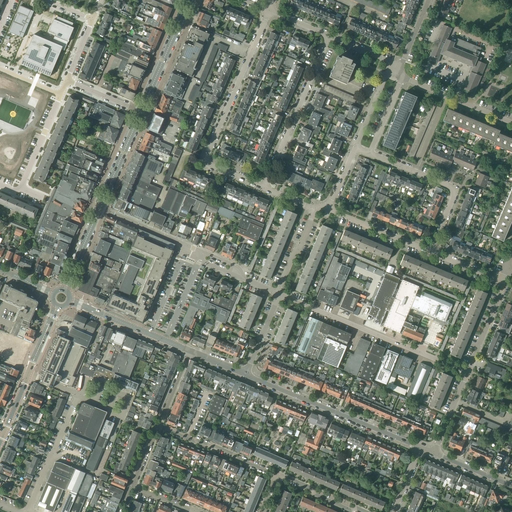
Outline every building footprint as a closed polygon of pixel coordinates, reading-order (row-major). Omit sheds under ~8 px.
[(115,0),(112,6),(121,10),(124,4),(121,3),(115,0)] [(152,0),(139,0),(139,1),(170,14),(172,9),(163,6),(163,5),(152,0)] [(204,0),(203,0),(201,6),(215,11),(216,9),(211,7),(212,3),(204,0)] [(288,0),(288,2),(290,3),(289,6),(295,8),(298,0),(288,0)] [(305,0),(304,0),(298,0),(295,8),(300,10),(305,0)] [(310,2),(305,0),(300,10),(305,13),(310,2)] [(411,2),(408,0),(406,5),(416,10),(418,4),(411,1),(411,2)] [(452,2),(446,0),(442,0),(441,4),(454,9),(455,8),(452,7),(450,6),(452,2)] [(139,1),(137,6),(152,13),(167,20),(170,14),(139,1)] [(315,5),(310,2),(305,13),(311,15),(315,5)] [(454,9),(441,4),(438,9),(448,13),(449,9),(450,10),(453,11),(454,9)] [(320,7),(315,5),(311,15),(316,17),(321,7),(320,7)] [(406,5),(405,7),(404,11),(413,15),(416,10),(406,5)] [(34,11),(20,6),(9,32),(22,38),(34,11)] [(220,18),(220,20),(222,21),(224,17),(225,15),(227,16),(226,17),(228,18),(229,17),(230,17),(233,10),(228,7),(227,10),(224,9),(221,16),(220,18)] [(326,9),(321,7),(316,17),(321,19),(326,9)] [(331,11),(326,9),(321,19),(327,22),(330,14),(331,11)] [(448,13),(438,9),(436,14),(450,20),(450,18),(447,17),(446,17),(448,13)] [(233,10),(230,17),(235,19),(236,19),(239,12),(233,10)] [(402,14),(405,15),(404,17),(411,21),(413,15),(404,11),(402,14)] [(200,12),(198,17),(200,18),(211,23),(212,20),(213,18),(207,15),(200,12)] [(235,19),(234,22),(240,24),(241,22),(244,14),(239,12),(236,19),(235,19)] [(152,13),(152,15),(154,16),(153,19),(165,25),(167,21),(167,20),(152,13)] [(112,17),(106,14),(103,21),(109,24),(109,23),(111,19),(114,21),(114,20),(118,22),(119,19),(112,16),(112,17)] [(244,14),(241,22),(246,24),(245,27),(248,28),(252,20),(248,19),(250,17),(244,14)] [(330,14),(327,22),(332,24),(335,17),(330,14)] [(335,17),(332,24),(338,26),(339,23),(342,24),(345,16),(342,14),(342,16),(337,14),(335,17)] [(34,35),(21,64),(23,60),(43,69),(41,73),(50,76),(50,77),(61,50),(62,49),(63,50),(64,48),(65,49),(74,28),(73,28),(71,27),(67,26),(69,22),(73,24),(73,23),(57,17),(56,21),(55,20),(54,20),(54,19),(48,32),(49,32),(55,35),(53,39),(55,40),(54,44),(34,35)] [(198,17),(196,22),(197,23),(196,24),(202,26),(206,28),(208,24),(210,25),(213,27),(216,28),(217,25),(214,24),(211,23),(200,18),(198,17)] [(348,17),(345,24),(348,25),(347,28),(352,31),(356,20),(355,20),(353,22),(350,21),(351,18),(348,17)] [(397,24),(399,25),(405,28),(406,25),(409,26),(411,21),(404,17),(402,23),(399,22),(398,24),(397,24)] [(148,18),(146,23),(154,26),(163,30),(165,25),(153,19),(148,18)] [(356,20),(352,31),(357,33),(362,23),(356,20)] [(100,27),(106,30),(107,30),(109,31),(112,24),(109,23),(109,24),(103,21),(100,27)] [(362,23),(357,33),(362,35),(367,25),(362,23)] [(367,25),(362,35),(368,38),(372,27),(367,25)] [(441,54),(473,67),(464,89),(474,93),(486,64),(480,62),(482,58),(478,56),(481,49),(452,36),(450,41),(447,40),(451,28),(443,25),(429,59),(437,63),(441,54)] [(175,66),(173,69),(193,78),(212,34),(192,26),(191,29),(190,29),(188,35),(188,36),(186,39),(187,40),(186,43),(185,43),(183,46),(180,52),(179,56),(178,59),(177,59),(175,66)] [(97,34),(104,37),(106,30),(100,27),(97,34)] [(372,27),(368,38),(373,40),(376,32),(375,32),(376,30),(373,28),(372,27)] [(153,28),(151,34),(160,38),(162,32),(153,28)] [(271,32),(269,38),(276,41),(278,42),(281,37),(283,37),(284,34),(275,31),(274,34),(271,32)] [(382,34),(378,42),(384,45),(387,37),(388,34),(383,31),(382,34)] [(376,32),(373,40),(378,42),(382,34),(376,32)] [(148,33),(146,38),(149,39),(148,40),(157,43),(160,38),(151,34),(148,33)] [(235,36),(234,38),(242,42),(243,39),(238,37),(239,35),(236,34),(235,36)] [(125,35),(122,42),(135,47),(136,46),(138,47),(149,52),(153,54),(155,49),(141,42),(140,42),(138,41),(125,35)] [(287,44),(289,45),(295,48),(296,45),(299,37),(294,35),(293,38),(290,37),(287,44)] [(393,39),(389,47),(395,49),(396,46),(399,47),(403,40),(399,38),(394,36),(393,39)] [(143,37),(141,42),(155,49),(157,43),(148,40),(149,39),(146,38),(143,37)] [(296,45),(299,46),(298,48),(300,49),(301,47),(305,40),(299,37),(296,45)] [(387,37),(384,45),(389,47),(393,39),(387,37)] [(269,38),(266,43),(273,46),(276,47),(278,42),(276,41),(269,38)] [(301,47),(307,50),(306,53),(308,54),(312,46),(309,45),(310,42),(305,40),(301,47)] [(95,43),(93,49),(101,52),(104,46),(108,48),(109,45),(103,42),(101,45),(95,43)] [(122,42),(118,49),(138,58),(149,62),(153,54),(149,52),(149,53),(135,47),(122,42)] [(218,46),(214,45),(199,80),(204,82),(218,49),(226,52),(228,47),(219,43),(218,46)] [(266,43),(264,48),(271,51),(274,52),(276,47),(273,46),(266,43)] [(264,48),(262,54),(271,58),(274,52),(271,51),(264,48)] [(90,54),(99,58),(101,52),(93,49),(90,54)] [(118,49),(115,57),(122,60),(144,70),(145,70),(149,62),(138,58),(118,49)] [(90,54),(88,60),(97,64),(99,58),(90,54)] [(227,54),(223,62),(224,62),(226,63),(233,66),(236,61),(233,60),(232,60),(233,57),(227,54)] [(262,54),(260,59),(269,63),(271,58),(262,54)] [(338,57),(330,77),(338,81),(346,84),(347,82),(350,76),(354,64),(351,63),(352,61),(342,56),(341,59),(338,57)] [(260,59),(257,64),(267,69),(269,63),(260,59)] [(88,60),(85,65),(94,69),(97,64),(88,60),(87,60),(88,60)] [(122,60),(117,71),(123,73),(133,78),(139,81),(140,81),(139,83),(140,84),(145,70),(144,70),(122,60)] [(291,70),(293,71),(301,74),(303,69),(301,68),(302,65),(296,62),(295,65),(293,64),(291,70)] [(224,63),(222,68),(231,72),(233,66),(226,63),(226,64),(224,63)] [(257,64),(255,70),(265,74),(267,69),(257,64)] [(83,71),(92,75),(94,69),(85,65),(83,71)] [(488,66),(481,82),(484,83),(491,67),(488,66)] [(221,68),(219,73),(221,74),(222,74),(229,77),(231,72),(222,68),(221,68)] [(255,70),(253,75),(256,77),(255,79),(261,82),(262,79),(265,74),(255,70)] [(83,71),(80,77),(83,78),(82,79),(86,81),(87,80),(89,81),(92,75),(83,71)] [(291,77),(299,80),(301,74),(293,71),(291,77)] [(123,73),(122,76),(124,77),(123,81),(128,83),(130,84),(138,87),(140,84),(139,83),(140,81),(139,81),(133,78),(123,73)] [(172,73),(169,79),(170,79),(187,86),(189,81),(181,77),(172,73)] [(221,74),(219,79),(227,82),(229,77),(222,74),(221,74)] [(291,77),(289,81),(289,82),(296,85),(299,80),(291,77)] [(168,84),(167,85),(176,88),(184,92),(187,86),(170,79),(168,84)] [(218,79),(215,84),(217,85),(224,88),(227,82),(219,79),(218,79)] [(251,81),(248,86),(255,89),(258,84),(260,85),(261,82),(255,79),(254,82),(251,81)] [(284,86),(286,87),(294,91),(296,85),(289,82),(289,81),(286,80),(284,86)] [(128,83),(126,87),(129,88),(128,89),(135,92),(136,90),(137,90),(138,87),(130,84),(128,83)] [(165,93),(164,93),(176,98),(177,98),(181,100),(184,92),(176,88),(167,85),(165,90),(165,91),(165,93)] [(217,85),(215,90),(222,93),(224,88),(217,85)] [(248,86),(246,92),(253,95),(254,92),(256,93),(257,90),(255,89),(248,86)] [(282,91),(284,92),(292,96),(294,91),(286,87),(286,89),(283,88),(282,91)] [(122,88),(118,95),(131,101),(132,101),(135,94),(122,88)] [(215,90),(212,95),(220,98),(221,96),(222,97),(223,94),(222,93),(215,90)] [(318,94),(315,100),(326,104),(328,99),(330,100),(331,96),(332,97),(333,95),(332,94),(330,93),(327,92),(326,91),(325,94),(324,96),(318,94)] [(246,92),(244,97),(253,101),(255,96),(253,95),(246,92)] [(292,96),(284,92),(282,98),(289,101),(292,96)] [(163,95),(161,100),(173,106),(181,109),(183,106),(184,103),(176,99),(176,98),(164,93),(164,95),(163,95)] [(406,93),(403,100),(400,106),(411,111),(412,110),(411,110),(417,98),(406,93)] [(208,96),(205,102),(212,105),(213,102),(217,104),(220,98),(212,95),(209,94),(208,96)] [(65,107),(65,108),(63,113),(72,117),(73,114),(74,114),(78,104),(79,101),(70,97),(67,104),(65,103),(64,106),(65,107)] [(244,97),(241,103),(250,107),(253,101),(244,97)] [(277,102),(279,103),(287,106),(289,101),(282,98),(279,97),(277,102)] [(161,100),(158,106),(179,115),(181,109),(173,106),(161,100)] [(315,100),(313,106),(321,109),(320,112),(329,116),(329,115),(330,112),(328,111),(322,108),(324,104),(326,105),(326,104),(315,100)] [(348,101),(346,105),(350,107),(348,111),(357,115),(359,109),(353,106),(354,104),(352,103),(349,101),(348,101)] [(204,106),(202,110),(204,112),(211,115),(214,109),(211,108),(212,105),(205,102),(204,105),(204,106)] [(279,103),(277,102),(274,110),(281,113),(282,110),(285,111),(287,106),(279,103)] [(95,110),(101,113),(103,110),(113,114),(114,111),(114,110),(105,106),(98,103),(97,105),(94,103),(93,105),(92,109),(95,110)] [(241,103),(239,108),(248,112),(250,107),(241,103)] [(158,106),(155,112),(163,115),(162,117),(165,118),(169,120),(176,122),(178,118),(181,119),(183,117),(179,115),(158,106)] [(405,124),(411,111),(400,106),(394,119),(405,124)] [(239,108),(237,113),(246,117),(248,112),(239,108)] [(448,109),(443,121),(449,124),(455,112),(448,109)] [(99,121),(104,123),(111,126),(119,129),(122,122),(112,118),(111,117),(101,113),(95,110),(93,115),(90,113),(89,116),(99,121)] [(281,113),(274,110),(271,116),(274,117),(273,120),(280,123),(283,117),(280,116),(281,113)] [(113,114),(114,115),(112,118),(122,122),(122,121),(123,121),(124,120),(124,119),(125,116),(119,113),(117,112),(114,111),(113,114)] [(339,114),(338,117),(344,120),(345,117),(346,118),(346,117),(354,121),(356,118),(357,115),(348,111),(346,117),(339,114)] [(202,117),(209,120),(211,115),(204,112),(202,117)] [(313,112),(311,118),(319,122),(321,116),(326,118),(328,119),(329,116),(320,112),(319,114),(313,112)] [(455,112),(449,124),(456,126),(461,115),(455,112)] [(58,123),(58,124),(55,130),(65,134),(66,130),(67,131),(71,121),(70,120),(72,117),(63,113),(60,120),(58,119),(57,122),(58,123)] [(237,113),(234,118),(244,122),(246,117),(237,113)] [(153,115),(147,130),(161,136),(168,120),(169,120),(165,118),(162,117),(154,114),(153,115)] [(456,126),(462,129),(467,117),(461,115),(456,126)] [(200,116),(199,119),(201,120),(200,122),(207,126),(209,120),(202,117),(200,116)] [(338,117),(336,121),(340,122),(338,127),(341,129),(350,132),(352,126),(343,122),(344,120),(338,117)] [(474,120),(467,117),(462,129),(469,132),(474,120)] [(98,122),(88,118),(86,123),(95,127),(98,122)] [(234,118),(232,124),(241,128),(244,122),(234,118)] [(311,118),(308,124),(314,126),(313,129),(320,132),(321,128),(317,126),(319,122),(311,118)] [(394,119),(389,132),(400,137),(405,124),(394,119)] [(270,125),(278,128),(280,123),(273,120),(270,125)] [(474,120),(469,132),(475,135),(480,123),(474,120)] [(198,121),(195,127),(197,128),(200,129),(204,131),(205,131),(206,127),(207,126),(200,122),(198,121)] [(116,137),(119,129),(111,126),(104,123),(100,130),(106,133),(116,137)] [(480,123),(475,135),(481,137),(486,125),(480,123)] [(232,124),(230,129),(233,130),(231,133),(239,136),(240,134),(239,133),(241,128),(232,124)] [(278,128),(270,125),(268,130),(276,133),(278,128)] [(481,137),(488,140),(493,128),(486,125),(481,137)] [(335,132),(334,135),(337,137),(338,134),(347,138),(350,132),(341,129),(338,127),(337,127),(335,132)] [(197,128),(195,133),(200,135),(202,136),(204,131),(200,129),(197,128)] [(303,128),(301,134),(309,137),(311,138),(314,133),(318,135),(320,132),(313,129),(312,131),(311,131),(303,128)] [(488,140),(494,143),(499,134),(500,131),(493,128),(488,140)] [(276,133),(268,130),(265,129),(263,134),(266,135),(273,139),(276,133)] [(51,139),(50,141),(48,146),(57,150),(59,146),(60,147),(64,137),(63,137),(65,134),(55,130),(52,136),(51,136),(50,139),(51,139)] [(113,143),(116,137),(106,133),(100,130),(97,138),(96,138),(112,144),(112,142),(113,143)] [(394,150),(400,137),(389,132),(383,145),(394,150)] [(146,133),(144,138),(170,150),(172,147),(171,147),(158,141),(160,138),(155,137),(146,133)] [(195,133),(193,138),(200,141),(200,140),(202,136),(200,135),(195,133)] [(261,139),(264,141),(263,141),(271,144),(273,139),(266,135),(263,134),(261,139)] [(301,134),(298,140),(307,143),(305,146),(312,149),(313,145),(309,143),(311,138),(309,137),(301,134)] [(330,134),(329,138),(333,139),(331,144),(339,148),(342,142),(336,139),(337,137),(334,135),(330,134)] [(493,145),(500,148),(505,137),(499,134),(494,143),(493,145)] [(505,137),(500,148),(506,151),(511,139),(505,137)] [(144,138),(141,144),(149,148),(149,147),(157,151),(169,156),(171,150),(172,148),(172,147),(170,150),(144,138)] [(191,143),(190,143),(198,147),(200,141),(193,138),(191,143)] [(271,144),(263,141),(261,146),(269,150),(271,144)] [(186,148),(185,150),(191,153),(192,150),(195,152),(198,147),(190,143),(191,143),(188,142),(187,146),(186,148)] [(220,151),(223,152),(221,155),(227,158),(230,151),(231,148),(225,145),(226,145),(223,143),(220,151)] [(141,144),(139,150),(144,152),(151,155),(151,156),(154,158),(155,158),(156,154),(160,156),(160,155),(164,157),(162,161),(167,163),(169,164),(170,160),(171,159),(171,157),(172,157),(169,156),(157,151),(149,147),(149,148),(141,144)] [(325,147),(323,151),(330,154),(331,151),(337,154),(339,148),(331,144),(329,149),(325,147)] [(44,156),(43,157),(41,163),(50,167),(52,163),(53,164),(57,154),(56,153),(57,150),(48,146),(45,153),(44,152),(43,155),(44,156)] [(269,150),(261,146),(259,151),(266,155),(269,150)] [(299,146),(296,152),(304,155),(306,150),(310,152),(312,149),(305,146),(305,148),(299,146)] [(437,151),(433,149),(429,158),(434,161),(439,147),(438,146),(437,149),(437,150),(437,151)] [(442,148),(439,147),(434,161),(439,163),(443,153),(439,152),(440,151),(442,148)] [(82,158),(86,160),(95,164),(95,163),(103,166),(105,161),(97,158),(97,157),(96,157),(96,156),(82,150),(78,148),(75,156),(82,159),(82,158)] [(235,153),(230,151),(227,158),(232,160),(236,150),(235,153)] [(242,152),(236,150),(232,160),(238,162),(239,159),(241,160),(244,155),(241,154),(242,152)] [(456,153),(454,158),(452,162),(457,165),(463,151),(461,150),(460,154),(460,155),(456,153)] [(266,155),(259,151),(257,157),(264,160),(266,155)] [(323,151),(322,155),(329,158),(327,162),(335,166),(338,160),(329,156),(330,154),(323,151)] [(447,155),(443,153),(439,163),(444,165),(450,151),(449,151),(447,154),(448,154),(447,155)] [(452,152),(450,151),(444,165),(450,167),(452,162),(454,158),(450,156),(451,155),(452,152)] [(465,152),(463,151),(457,165),(462,167),(466,158),(463,156),(463,155),(464,155),(465,152)] [(137,152),(118,198),(137,206),(151,212),(158,195),(161,189),(150,184),(153,177),(153,176),(154,173),(155,173),(158,175),(163,164),(155,160),(155,158),(154,158),(151,156),(149,156),(148,157),(137,152)] [(296,152),(294,158),(300,160),(298,163),(305,165),(307,160),(306,159),(303,158),(304,155),(296,152)] [(82,158),(82,159),(75,156),(72,154),(69,162),(92,172),(93,170),(100,173),(101,173),(103,168),(102,168),(95,164),(86,160),(82,158)] [(470,159),(466,158),(462,167),(468,169),(473,156),(472,155),(470,158),(471,158),(470,159)] [(475,156),(473,156),(468,169),(473,171),(476,162),(473,161),(473,159),(474,159),(475,156)] [(255,162),(252,160),(250,164),(258,167),(259,164),(262,165),(264,160),(257,157),(255,162)] [(318,165),(317,168),(326,172),(327,170),(333,172),(335,166),(327,162),(324,161),(322,166),(318,165)] [(37,172),(36,174),(34,179),(43,183),(45,179),(46,180),(50,170),(49,170),(50,167),(41,163),(38,169),(37,169),(35,172),(37,172)] [(361,167),(359,172),(365,175),(368,176),(372,167),(364,164),(362,167),(361,167)] [(82,169),(81,170),(70,165),(68,170),(79,175),(79,174),(97,182),(97,181),(97,182),(99,179),(98,179),(99,177),(82,169)] [(293,183),(296,175),(297,173),(297,172),(292,170),(292,169),(286,167),(285,171),(288,173),(287,174),(290,175),(287,181),(293,183)] [(184,171),(180,178),(183,179),(184,178),(187,179),(187,181),(188,181),(193,171),(188,169),(186,172),(184,171)] [(193,171),(188,181),(194,183),(198,173),(193,171)] [(359,172),(356,177),(365,181),(366,181),(368,176),(365,175),(359,172)] [(390,180),(393,181),(396,174),(390,172),(389,175),(386,174),(382,183),(385,184),(386,182),(389,183),(390,180)] [(70,173),(68,178),(76,181),(86,185),(86,184),(89,186),(89,187),(94,189),(96,183),(78,176),(70,173)] [(198,173),(194,183),(199,186),(200,183),(201,183),(204,176),(200,174),(198,173)] [(489,177),(479,173),(477,179),(491,185),(492,183),(489,182),(487,181),(489,177)] [(396,174),(393,181),(398,183),(401,176),(396,174)] [(63,175),(62,178),(63,179),(62,180),(72,185),(72,186),(91,194),(92,193),(94,190),(93,190),(93,189),(94,189),(89,187),(89,186),(86,184),(86,185),(76,181),(68,178),(66,176),(63,175)] [(301,177),(296,175),(293,183),(298,185),(302,177),(301,177)] [(301,177),(302,177),(298,185),(303,187),(307,179),(306,179),(307,177),(302,175),(301,177)] [(204,176),(201,183),(206,185),(205,187),(209,178),(204,176)] [(406,178),(401,176),(398,183),(397,186),(399,187),(401,187),(401,186),(402,186),(403,186),(406,178)] [(356,177),(354,182),(361,185),(363,186),(365,181),(356,177)] [(209,178),(205,187),(210,190),(214,180),(209,178)] [(403,186),(402,186),(402,188),(404,189),(406,186),(408,187),(411,180),(406,178),(403,186)] [(312,181),(307,179),(303,187),(309,190),(313,180),(312,181)] [(491,185),(477,179),(475,184),(484,188),(486,184),(487,185),(490,186),(491,185)] [(55,196),(54,198),(55,199),(59,201),(62,203),(69,205),(70,206),(73,208),(74,209),(83,212),(84,212),(86,208),(87,204),(89,199),(80,194),(81,194),(70,190),(71,187),(72,186),(72,185),(62,180),(61,180),(57,189),(56,191),(56,194),(55,196)] [(214,180),(210,190),(216,192),(216,191),(219,192),(222,185),(219,184),(220,183),(214,180)] [(309,190),(310,188),(315,190),(318,182),(313,180),(309,190)] [(411,180),(408,187),(414,189),(416,183),(411,180)] [(324,184),(318,182),(315,190),(321,193),(323,187),(326,189),(329,182),(326,181),(324,184)] [(354,182),(352,188),(359,191),(361,185),(354,182)] [(222,185),(219,192),(222,193),(224,194),(227,196),(227,195),(232,185),(226,183),(225,186),(222,185)] [(414,189),(420,192),(419,194),(421,196),(424,189),(422,188),(423,185),(416,183),(414,189)] [(170,187),(161,208),(164,209),(174,213),(178,215),(187,193),(175,187),(171,186),(168,185),(167,187),(170,187)] [(232,185),(227,195),(232,198),(234,194),(234,195),(237,188),(232,185)] [(71,187),(70,190),(81,194),(80,194),(89,199),(90,199),(91,195),(91,194),(72,186),(71,187)] [(469,188),(467,194),(474,197),(476,198),(477,195),(479,192),(480,193),(481,190),(473,187),(472,190),(469,188)] [(232,198),(238,200),(239,197),(242,190),(237,188),(234,195),(234,194),(232,198)] [(352,188),(350,193),(359,197),(361,192),(359,191),(358,191),(359,191),(352,188)] [(442,193),(441,193),(442,190),(436,188),(434,193),(433,193),(431,192),(430,197),(432,197),(431,199),(432,199),(441,203),(444,197),(441,196),(442,193)] [(239,197),(238,200),(237,201),(240,202),(240,201),(243,202),(244,199),(245,199),(248,192),(242,190),(239,197)] [(244,199),(243,202),(249,204),(250,201),(253,194),(248,192),(245,199),(244,199)] [(187,193),(178,215),(185,218),(186,218),(190,208),(192,205),(194,206),(197,200),(197,198),(198,197),(195,196),(190,193),(187,193)] [(350,193),(347,199),(350,200),(349,203),(356,206),(357,203),(358,201),(359,197),(350,193)] [(249,204),(248,205),(254,207),(255,203),(255,204),(258,197),(253,194),(250,201),(249,204)] [(467,194),(465,199),(472,202),(474,203),(476,198),(474,197),(467,194)] [(5,207),(14,211),(14,210),(17,211),(21,202),(15,199),(15,198),(12,197),(12,198),(4,195),(0,204),(5,206),(5,207)] [(194,206),(192,211),(202,215),(208,201),(206,200),(205,200),(200,198),(198,197),(197,198),(197,200),(194,206)] [(258,197),(255,204),(258,205),(257,207),(260,208),(259,209),(260,209),(264,199),(258,197)] [(49,209),(48,211),(53,213),(57,215),(64,218),(65,218),(66,218),(66,217),(67,216),(72,219),(80,222),(81,223),(84,215),(83,215),(82,215),(83,212),(74,209),(73,208),(70,206),(69,205),(62,203),(59,201),(55,199),(54,198),(53,200),(52,202),(51,204),(50,207),(49,209)] [(118,198),(113,207),(115,208),(119,210),(119,212),(124,214),(125,212),(125,213),(133,216),(149,223),(153,213),(151,212),(137,206),(118,198)] [(264,199),(260,209),(265,211),(265,212),(267,213),(268,213),(270,208),(271,205),(270,205),(268,204),(269,201),(264,199)] [(429,204),(431,205),(439,208),(441,203),(432,199),(429,204)] [(465,199),(462,205),(472,209),(474,203),(472,202),(465,199)] [(370,212),(373,213),(372,216),(377,218),(380,211),(375,209),(378,202),(375,201),(370,212)] [(21,214),(31,218),(31,217),(34,219),(38,209),(31,206),(32,205),(29,204),(29,205),(21,202),(17,211),(21,213),(21,214)] [(219,206),(208,202),(205,210),(216,214),(216,213),(216,214),(219,206)] [(430,207),(428,206),(426,209),(437,213),(439,208),(431,205),(430,207)] [(461,208),(460,210),(470,214),(472,209),(462,205),(461,208)] [(511,207),(505,205),(502,211),(511,215),(511,207)] [(235,212),(219,206),(216,214),(232,220),(234,216),(235,213),(235,212)] [(170,221),(174,213),(164,209),(162,215),(155,212),(154,212),(153,213),(149,223),(150,221),(151,222),(154,223),(161,226),(161,229),(162,229),(162,230),(169,234),(172,226),(173,224),(174,222),(170,221)] [(423,214),(421,217),(430,220),(431,217),(435,219),(437,213),(426,209),(424,214),(423,214)] [(460,210),(458,215),(467,219),(470,214),(460,210)] [(45,217),(45,218),(76,231),(79,225),(76,224),(75,225),(70,223),(70,222),(65,220),(65,218),(64,218),(57,215),(53,213),(48,211),(47,213),(46,215),(45,217)] [(297,215),(287,211),(284,219),(293,223),(297,215)] [(382,220),(385,213),(380,211),(377,218),(382,220)] [(511,215),(502,211),(500,218),(511,223),(511,220),(511,215)] [(385,213),(382,220),(388,223),(391,215),(385,213)] [(391,215),(388,223),(393,225),(396,218),(391,215)] [(458,215),(456,221),(465,225),(465,224),(466,225),(469,226),(471,221),(468,219),(467,219),(458,215)] [(105,221),(115,225),(114,227),(121,230),(124,223),(117,220),(115,219),(107,216),(105,221)] [(235,234),(257,242),(264,225),(242,216),(241,219),(235,234)] [(43,224),(42,226),(65,235),(66,233),(72,236),(74,237),(76,231),(45,218),(44,219),(44,222),(43,224)] [(396,218),(393,225),(398,227),(401,220),(396,218)] [(404,229),(406,222),(407,220),(402,218),(401,220),(398,227),(404,229)] [(500,218),(497,224),(509,229),(511,223),(500,218)] [(283,221),(281,227),(290,231),(293,223),(284,219),(283,221)] [(456,221),(453,226),(457,227),(455,230),(461,232),(462,231),(465,225),(456,221)] [(406,222),(404,229),(409,231),(412,224),(406,222)] [(413,222),(412,224),(409,231),(414,234),(417,226),(418,224),(413,222)] [(104,233),(108,235),(109,232),(109,233),(110,232),(124,238),(123,240),(132,245),(136,236),(121,230),(114,227),(105,223),(105,224),(104,225),(104,224),(102,229),(104,230),(104,233)] [(136,236),(138,229),(124,223),(121,230),(136,236)] [(179,230),(176,236),(181,238),(186,226),(186,225),(182,223),(179,230)] [(424,234),(427,228),(418,224),(417,226),(414,234),(420,236),(421,233),(424,234)] [(497,224),(494,231),(506,235),(509,229),(497,224)] [(186,225),(186,226),(181,238),(185,240),(187,234),(189,234),(192,228),(186,225)] [(320,231),(319,233),(329,237),(332,229),(323,225),(320,231)] [(39,232),(72,246),(74,240),(66,237),(67,236),(65,235),(42,226),(41,228),(40,230),(39,232)] [(277,235),(287,239),(290,231),(281,227),(277,235)] [(23,237),(26,231),(18,228),(16,234),(23,237)] [(174,250),(144,237),(146,233),(138,229),(136,236),(106,306),(134,318),(134,320),(143,324),(144,322),(171,258),(174,250)] [(200,237),(202,231),(198,230),(192,243),(197,245),(200,237)] [(353,233),(345,230),(341,240),(349,243),(353,233)] [(98,237),(120,246),(123,241),(108,235),(104,233),(101,231),(98,237)] [(207,241),(204,248),(209,250),(216,233),(212,232),(210,231),(207,236),(210,237),(208,242),(207,241)] [(494,231),(491,237),(503,242),(506,235),(494,231)] [(39,236),(36,243),(45,246),(44,249),(42,248),(41,251),(42,251),(45,252),(51,255),(53,249),(57,251),(68,255),(72,246),(39,232),(38,235),(39,236)] [(220,235),(216,233),(209,250),(213,252),(216,245),(215,245),(220,235)] [(329,237),(319,233),(316,242),(326,246),(328,240),(329,237)] [(361,237),(353,233),(349,243),(357,247),(361,237)] [(287,239),(277,235),(274,243),(283,247),(286,239),(287,239)] [(361,237),(357,247),(365,250),(369,240),(361,237)] [(129,251),(100,239),(97,245),(126,257),(129,251)] [(369,240),(365,250),(373,253),(377,243),(369,240)] [(450,245),(452,246),(451,249),(456,251),(460,242),(455,240),(454,241),(452,240),(450,245)] [(0,244),(0,256),(1,256),(5,247),(7,248),(8,246),(9,242),(6,241),(4,246),(0,244)] [(224,249),(221,255),(225,257),(232,242),(228,241),(227,243),(226,243),(224,249)] [(236,250),(238,245),(232,242),(225,257),(232,260),(236,250)] [(326,246),(316,242),(313,250),(322,254),(326,246)] [(465,244),(460,242),(456,251),(462,253),(465,244)] [(272,248),(270,251),(280,255),(283,247),(274,243),(272,248)] [(377,243),(373,253),(380,257),(385,247),(377,243)] [(238,256),(241,257),(239,261),(245,263),(249,252),(244,249),(245,245),(243,244),(242,244),(238,256)] [(471,247),(465,244),(462,253),(467,256),(470,249),(471,247)] [(95,251),(124,263),(126,257),(97,245),(95,251)] [(23,257),(20,265),(25,267),(29,256),(30,254),(32,249),(32,248),(28,247),(27,251),(28,251),(27,255),(26,258),(23,257)] [(385,247),(380,257),(388,260),(393,250),(385,247)] [(473,250),(470,249),(467,256),(473,258),(477,248),(474,247),(473,250)] [(7,254),(5,258),(7,259),(7,260),(9,261),(9,260),(10,261),(14,251),(8,248),(6,253),(7,254)] [(482,251),(477,248),(473,258),(478,260),(482,251)] [(32,249),(30,254),(32,255),(37,257),(40,258),(41,258),(41,259),(45,260),(48,261),(48,262),(48,261),(50,262),(51,261),(54,262),(56,263),(63,266),(66,261),(51,255),(45,252),(42,251),(41,252),(32,249)] [(53,249),(51,255),(66,261),(68,255),(57,251),(53,249)] [(322,254),(313,250),(309,258),(319,262),(321,256),(322,254)] [(15,257),(13,261),(18,264),(21,256),(22,253),(16,251),(15,254),(14,256),(15,257)] [(279,257),(280,255),(270,251),(267,259),(276,263),(279,257)] [(487,253),(482,251),(478,260),(483,262),(487,253)] [(94,253),(91,260),(119,271),(122,264),(94,253)] [(334,257),(316,299),(325,303),(346,255),(345,255),(341,253),(340,255),(344,257),(341,264),(338,262),(339,259),(334,257)] [(493,255),(487,253),(483,262),(489,265),(490,262),(493,263),(496,255),(493,254),(493,255)] [(29,256),(25,267),(30,269),(33,262),(30,260),(32,257),(32,255),(30,254),(29,256)] [(354,259),(346,255),(325,303),(334,307),(354,259)] [(404,255),(400,265),(408,268),(412,258),(404,255)] [(37,257),(32,269),(35,271),(38,264),(41,258),(40,258),(37,257)] [(319,262),(309,258),(306,266),(315,270),(319,262)] [(412,258),(408,268),(416,271),(420,261),(412,258)] [(265,265),(264,267),(273,271),(276,263),(267,259),(265,265)] [(35,271),(36,271),(38,272),(41,274),(43,268),(45,268),(48,261),(45,260),(44,263),(43,262),(42,266),(40,265),(38,264),(35,271)] [(91,260),(88,268),(115,280),(119,271),(91,260)] [(45,269),(43,275),(49,277),(52,269),(48,267),(50,262),(48,261),(48,262),(48,261),(45,268),(45,269)] [(420,261),(416,271),(424,275),(428,265),(420,261)] [(51,275),(51,277),(53,278),(53,279),(56,280),(57,280),(58,279),(59,278),(63,268),(64,266),(63,266),(56,263),(55,265),(51,275)] [(428,265),(424,275),(432,278),(436,268),(428,265)] [(314,273),(315,270),(306,266),(302,274),(312,278),(314,273)] [(394,268),(388,266),(386,272),(392,274),(394,268)] [(260,275),(270,279),(273,271),(264,267),(260,275)] [(88,268),(79,290),(96,297),(99,290),(109,294),(115,280),(88,268)] [(436,268),(432,278),(440,281),(444,271),(436,268)] [(444,271),(440,281),(448,285),(452,275),(444,271)] [(399,279),(386,273),(368,315),(375,318),(373,322),(380,325),(380,324),(386,310),(389,311),(395,298),(392,297),(399,279)] [(206,274),(203,280),(202,283),(203,284),(207,285),(208,285),(211,276),(206,274)] [(300,280),(299,282),(309,286),(312,278),(302,274),(300,280)] [(452,275),(448,285),(456,288),(460,278),(452,275)] [(208,285),(209,286),(213,288),(217,278),(211,276),(208,285)] [(460,278),(456,288),(464,291),(468,281),(460,278)] [(199,284),(195,292),(198,293),(198,294),(200,295),(202,296),(203,296),(204,294),(204,293),(200,291),(203,284),(202,283),(203,280),(201,279),(199,284)] [(219,287),(222,288),(221,291),(224,292),(227,283),(222,280),(219,287)] [(389,311),(383,326),(399,333),(407,314),(415,296),(417,297),(418,295),(416,294),(419,286),(402,280),(395,298),(389,311)] [(309,286),(299,282),(296,290),(305,294),(307,289),(309,286)] [(5,283),(0,295),(0,297),(3,299),(21,306),(22,307),(27,295),(27,293),(8,285),(5,283)] [(233,285),(227,283),(224,292),(227,293),(228,291),(231,292),(233,285)] [(94,302),(104,306),(109,294),(99,290),(96,297),(94,302)] [(347,290),(340,307),(353,313),(355,306),(358,300),(360,296),(347,290)] [(477,290),(474,298),(484,302),(487,294),(477,290)] [(197,309),(202,311),(201,313),(204,314),(205,310),(208,303),(209,302),(209,301),(210,299),(207,298),(203,296),(202,296),(200,295),(198,294),(198,293),(195,292),(189,308),(196,311),(197,309)] [(415,296),(409,309),(444,323),(452,305),(421,292),(419,298),(417,297),(415,296)] [(220,300),(218,305),(217,307),(230,312),(237,295),(235,294),(232,293),(229,300),(221,297),(220,300)] [(250,299),(249,302),(258,306),(262,298),(252,294),(250,299)] [(21,306),(15,321),(23,325),(36,330),(39,322),(35,320),(33,319),(41,301),(27,295),(22,307),(21,306)] [(471,306),(480,310),(484,302),(474,298),(471,306)] [(205,345),(208,346),(208,347),(210,347),(211,347),(212,347),(222,323),(223,323),(225,324),(230,312),(217,307),(218,305),(209,302),(208,303),(205,310),(217,315),(215,320),(216,320),(205,345)] [(257,309),(258,306),(249,302),(246,310),(255,314),(257,309)] [(353,313),(352,314),(357,316),(360,308),(355,306),(353,313)] [(467,314),(477,318),(480,310),(471,306),(467,314)] [(189,308),(183,322),(190,325),(193,318),(196,311),(189,308)] [(297,313),(288,309),(284,317),(294,321),(297,313)] [(255,314),(246,310),(242,318),(252,322),(255,314)] [(511,312),(505,310),(503,315),(511,319),(511,312)] [(420,319),(410,315),(407,314),(399,333),(402,334),(420,342),(425,330),(417,326),(420,319)] [(464,322),(473,326),(477,318),(467,314),(464,322)] [(76,315),(73,324),(81,328),(83,329),(87,320),(76,315)] [(511,319),(503,315),(501,321),(509,324),(510,322),(511,322),(511,319)] [(294,321),(284,317),(281,325),(290,329),(293,324),(294,321)] [(188,341),(192,331),(193,332),(195,327),(197,320),(193,318),(190,325),(188,330),(184,340),(188,341)] [(252,322),(242,318),(239,326),(248,330),(251,325),(252,322)] [(298,351),(297,353),(305,356),(306,355),(306,354),(319,321),(312,318),(298,351)] [(87,320),(83,329),(93,333),(97,324),(87,320)] [(14,322),(10,334),(11,334),(16,337),(24,340),(30,342),(32,343),(33,341),(35,337),(36,333),(35,333),(35,332),(22,326),(23,325),(15,321),(14,322)] [(319,321),(306,354),(317,358),(331,326),(322,323),(319,321)] [(498,326),(504,329),(503,332),(509,334),(510,331),(508,330),(509,327),(508,327),(509,324),(501,321),(498,326)] [(183,322),(180,327),(183,329),(183,330),(183,331),(180,338),(184,340),(188,330),(190,325),(183,322)] [(460,330),(470,334),(473,326),(464,322),(460,330)] [(55,334),(57,335),(58,335),(87,348),(93,333),(83,329),(81,328),(73,324),(69,334),(57,329),(55,334)] [(290,329),(281,325),(277,333),(287,337),(290,329)] [(92,352),(90,356),(95,358),(96,354),(98,350),(108,328),(102,326),(98,335),(95,343),(91,352),(92,352)] [(317,358),(317,359),(325,363),(330,365),(337,368),(345,349),(348,342),(351,334),(331,326),(317,358)] [(109,329),(103,343),(107,344),(109,340),(112,342),(112,341),(113,337),(114,337),(116,331),(113,330),(109,329)] [(234,343),(233,343),(229,353),(233,355),(243,332),(243,331),(240,330),(237,337),(234,343)] [(457,338),(467,342),(470,334),(460,330),(457,338)] [(112,342),(111,344),(114,345),(112,348),(114,349),(121,333),(116,331),(114,337),(113,337),(112,341),(112,342)] [(496,331),(494,337),(502,341),(504,341),(504,342),(507,336),(496,331)] [(233,355),(239,358),(246,341),(246,340),(249,334),(243,332),(233,355)] [(114,349),(109,364),(114,366),(125,336),(126,334),(121,333),(114,349)] [(274,341),(284,345),(287,337),(277,333),(274,341)] [(52,388),(53,387),(54,385),(56,380),(73,388),(77,378),(74,377),(87,348),(58,335),(43,371),(44,371),(43,374),(41,380),(39,383),(52,388)] [(114,366),(111,372),(114,373),(129,378),(137,358),(135,357),(135,356),(131,355),(137,339),(129,335),(128,339),(126,338),(127,337),(125,336),(114,366)] [(200,339),(197,345),(203,347),(206,341),(207,338),(200,335),(199,338),(200,338),(200,339)] [(494,337),(492,343),(499,346),(501,347),(504,341),(502,341),(494,337)] [(343,370),(356,376),(358,372),(370,342),(360,338),(353,354),(350,353),(343,370)] [(453,346),(463,351),(467,342),(457,338),(453,346)] [(137,339),(131,355),(135,356),(141,340),(137,339)] [(217,339),(214,347),(219,349),(222,341),(217,339)] [(141,340),(135,356),(140,358),(146,342),(141,340)] [(226,343),(227,343),(224,351),(229,353),(233,343),(227,340),(226,343)] [(19,349),(31,352),(33,344),(22,341),(19,349)] [(227,343),(226,343),(222,341),(219,349),(224,351),(227,343)] [(146,342),(140,358),(142,358),(145,350),(147,351),(150,344),(146,342)] [(373,343),(367,358),(365,357),(363,361),(366,362),(363,368),(361,366),(359,370),(362,371),(359,377),(371,382),(385,348),(373,343)] [(492,343),(489,349),(499,353),(502,347),(501,347),(499,346),(492,343)] [(156,345),(153,354),(156,355),(157,351),(159,351),(161,347),(156,345)] [(268,356),(263,368),(268,370),(268,369),(271,361),(272,359),(273,358),(276,350),(278,347),(273,345),(268,356)] [(450,355),(460,359),(463,351),(453,346),(450,355)] [(387,349),(387,350),(373,383),(385,387),(399,354),(387,349)] [(489,349),(487,355),(494,358),(497,359),(499,353),(489,349)] [(162,350),(161,352),(165,354),(169,355),(169,356),(171,357),(180,360),(181,357),(180,355),(168,350),(167,350),(167,352),(166,352),(162,350)] [(165,354),(163,357),(165,357),(164,359),(167,360),(168,360),(178,364),(180,360),(171,357),(169,356),(169,355),(165,354)] [(392,372),(385,388),(404,395),(406,390),(393,385),(397,374),(399,375),(406,378),(409,379),(414,366),(410,364),(412,360),(403,357),(399,355),(392,372)] [(87,358),(83,366),(80,372),(92,377),(96,368),(90,365),(92,360),(87,358)] [(271,361),(268,369),(274,371),(277,363),(278,361),(275,359),(272,359),(271,361)] [(167,360),(165,364),(168,364),(176,368),(178,364),(168,360),(167,360)] [(190,360),(188,365),(195,368),(199,370),(200,370),(204,372),(206,368),(200,365),(197,364),(197,363),(190,360)] [(277,363),(274,371),(279,373),(282,365),(283,363),(278,361),(277,363)] [(282,365),(279,373),(284,375),(288,365),(288,364),(286,363),(283,362),(283,363),(282,365)] [(0,369),(16,377),(19,371),(0,363),(0,369)] [(159,363),(158,365),(162,367),(175,372),(176,368),(168,364),(165,364),(165,363),(164,365),(163,365),(159,363)] [(420,363),(406,396),(417,401),(431,368),(420,363)] [(488,376),(493,378),(494,377),(503,381),(507,371),(488,363),(485,371),(489,373),(488,376)] [(188,365),(186,371),(195,374),(198,376),(202,377),(202,375),(198,373),(199,370),(195,368),(188,365)] [(288,365),(284,375),(289,377),(293,370),(292,369),(293,367),(290,366),(288,365)] [(96,370),(93,377),(109,384),(111,381),(114,373),(111,372),(105,369),(98,366),(96,370)] [(162,367),(161,369),(165,370),(164,372),(173,376),(175,372),(162,367)] [(293,370),(289,377),(294,379),(297,372),(298,369),(293,367),(292,369),(293,370)] [(203,378),(207,380),(207,381),(208,382),(208,381),(209,378),(212,370),(208,368),(204,376),(203,378)] [(297,372),(294,379),(299,381),(303,374),(304,371),(299,368),(298,369),(297,372)] [(212,370),(209,378),(208,381),(210,382),(212,379),(214,380),(217,372),(212,370)] [(14,383),(16,378),(4,373),(0,371),(0,379),(12,385),(13,383),(14,383)] [(186,371),(184,376),(194,380),(198,382),(199,379),(197,378),(198,376),(195,374),(186,371)] [(303,374),(299,381),(304,384),(308,376),(309,373),(304,371),(303,374)] [(213,382),(216,384),(216,385),(217,386),(219,382),(222,374),(217,372),(214,380),(213,382)] [(308,376),(304,384),(310,386),(313,378),(315,374),(309,372),(309,373),(308,376)] [(114,373),(111,381),(137,392),(140,383),(129,378),(114,373)] [(439,381),(449,385),(452,377),(442,373),(439,381)] [(219,382),(217,386),(220,387),(220,386),(221,383),(223,384),(227,376),(222,374),(219,382)] [(154,376),(154,378),(168,383),(169,379),(160,375),(158,375),(157,377),(154,376)] [(223,384),(226,385),(222,392),(225,393),(227,389),(228,386),(231,378),(227,376),(223,384)] [(313,378),(310,386),(315,388),(319,377),(317,376),(315,379),(313,378)] [(319,377),(315,388),(320,390),(324,380),(324,379),(319,377)] [(325,384),(322,391),(327,393),(333,378),(330,377),(329,381),(327,380),(325,384)] [(474,386),(482,390),(486,380),(478,377),(474,386)] [(154,378),(152,380),(156,382),(155,384),(166,388),(168,383),(154,378)] [(227,389),(228,389),(228,388),(232,390),(233,388),(236,380),(231,378),(228,386),(227,389)] [(333,378),(327,393),(332,395),(335,385),(333,384),(335,379),(333,378)] [(233,393),(234,394),(232,397),(234,398),(241,382),(236,380),(233,388),(235,389),(233,393)] [(182,381),(179,386),(189,390),(191,385),(188,384),(182,381)] [(335,385),(332,395),(336,397),(342,382),(340,381),(338,385),(336,384),(335,385)] [(436,389),(445,393),(449,385),(439,381),(436,389)] [(0,384),(4,386),(3,388),(10,391),(12,387),(1,382),(0,384)] [(234,398),(232,402),(237,404),(246,384),(241,382),(234,398)] [(336,397),(341,399),(344,400),(346,394),(347,393),(349,389),(343,386),(345,383),(342,382),(336,397)] [(44,387),(34,383),(33,387),(45,392),(46,391),(43,389),(44,387)] [(152,385),(151,387),(152,388),(164,392),(166,388),(155,384),(154,386),(152,385)] [(246,384),(237,404),(241,406),(242,406),(243,404),(247,394),(250,386),(246,384)] [(179,386),(177,392),(179,393),(187,396),(189,391),(189,390),(179,386)] [(247,400),(247,401),(249,402),(250,401),(255,388),(250,386),(247,394),(249,395),(247,400)] [(33,387),(31,391),(44,397),(46,393),(45,392),(33,387)] [(1,391),(0,390),(0,393),(8,397),(8,396),(10,391),(3,388),(1,391)] [(151,389),(151,390),(152,390),(151,393),(152,393),(155,394),(162,397),(164,392),(152,388),(151,389)] [(255,388),(250,401),(251,401),(252,399),(255,401),(257,398),(260,390),(255,388)] [(445,393),(436,389),(432,398),(442,402),(445,393)] [(475,391),(472,390),(469,396),(480,400),(480,399),(482,397),(480,396),(482,393),(475,390),(475,391)] [(264,392),(259,404),(261,405),(263,400),(266,401),(269,394),(264,392)] [(354,395),(351,403),(356,406),(361,395),(355,392),(354,395)] [(0,398),(7,401),(8,398),(8,397),(0,393),(0,398)] [(148,394),(147,396),(160,401),(162,397),(155,394),(152,393),(151,395),(148,394)] [(179,393),(177,398),(185,401),(188,396),(187,396),(179,393)] [(349,393),(345,402),(351,404),(351,403),(354,395),(349,393)] [(361,395),(356,406),(362,408),(365,400),(366,397),(362,396),(363,394),(361,393),(361,395)] [(365,400),(362,408),(367,410),(371,400),(372,398),(374,394),(371,393),(368,398),(366,397),(365,400)] [(266,401),(264,405),(269,407),(273,399),(268,397),(269,394),(266,401)] [(32,395),(30,399),(44,405),(45,401),(43,400),(43,399),(32,395)] [(214,395),(207,411),(220,416),(224,408),(222,407),(225,399),(214,395)] [(147,396),(146,398),(149,400),(148,402),(158,406),(160,401),(147,396)] [(470,402),(470,404),(477,407),(479,403),(480,402),(481,400),(480,400),(469,396),(467,401),(470,402)] [(59,397),(57,403),(64,406),(66,400),(61,398),(59,397)] [(177,398),(175,403),(183,406),(185,401),(177,398)] [(442,402),(432,398),(429,406),(438,410),(442,402)] [(30,399),(28,404),(39,408),(40,408),(42,409),(44,405),(30,399)] [(277,400),(273,408),(277,409),(275,412),(277,413),(278,413),(282,402),(277,400)] [(371,400),(367,410),(372,412),(375,404),(376,402),(371,400)] [(375,404),(372,412),(377,414),(382,402),(380,401),(378,405),(375,404)] [(275,420),(276,421),(277,419),(278,419),(280,412),(282,413),(282,412),(284,412),(287,404),(282,402),(278,413),(277,413),(275,419),(275,420)] [(382,402),(377,414),(382,417),(386,408),(382,407),(384,402),(382,402)] [(54,409),(62,412),(64,406),(57,403),(54,409)] [(82,404),(78,413),(90,418),(94,407),(84,403),(82,404)] [(140,405),(156,412),(158,407),(150,404),(148,403),(147,403),(146,405),(142,403),(141,403),(140,405)] [(175,403),(173,408),(181,411),(183,406),(175,403)] [(287,404),(284,412),(289,414),(292,406),(287,404)] [(386,408),(382,417),(389,419),(392,411),(391,411),(393,405),(391,404),(390,407),(387,406),(386,408)] [(140,405),(139,407),(144,409),(147,411),(146,413),(154,416),(156,412),(140,405)] [(289,414),(287,419),(288,420),(289,418),(293,419),(297,409),(292,406),(289,414)] [(94,407),(90,418),(83,435),(95,441),(107,412),(94,407)] [(41,413),(27,408),(25,413),(39,418),(41,413)] [(173,408),(171,413),(179,416),(181,411),(173,408)] [(53,415),(58,418),(59,418),(62,412),(54,409),(52,415),(53,415)] [(297,409),(293,419),(296,420),(295,423),(297,424),(298,421),(299,418),(302,410),(297,409)] [(392,411),(389,419),(390,420),(395,422),(398,414),(399,412),(393,409),(392,411)] [(404,416),(400,424),(405,426),(409,418),(406,417),(409,410),(406,409),(406,412),(405,414),(404,416)] [(478,422),(479,421),(481,417),(481,415),(465,409),(463,414),(471,418),(469,422),(477,425),(478,422)] [(260,422),(262,423),(262,422),(265,423),(267,418),(250,410),(249,413),(253,415),(253,417),(260,420),(260,422)] [(299,418),(298,421),(303,423),(307,413),(302,410),(299,418)] [(398,414),(395,422),(400,424),(404,416),(405,414),(399,411),(399,412),(398,414)] [(308,422),(306,426),(310,428),(308,433),(307,435),(310,436),(311,435),(311,434),(313,429),(314,425),(317,419),(316,419),(317,415),(312,412),(308,422)] [(39,418),(25,413),(23,418),(36,424),(39,418)] [(78,413),(71,430),(71,431),(83,435),(90,418),(78,413)] [(171,413),(169,418),(178,422),(180,416),(179,416),(171,413)] [(58,418),(53,415),(49,423),(55,425),(57,421),(58,418)] [(317,419),(314,425),(318,426),(321,428),(325,418),(317,415),(316,419),(317,419)] [(140,418),(139,420),(143,422),(150,425),(152,420),(141,416),(140,418)] [(414,420),(410,429),(412,429),(416,431),(419,423),(419,422),(417,422),(419,418),(415,416),(414,420)] [(235,417),(233,421),(237,423),(237,424),(245,427),(247,428),(248,428),(250,424),(245,422),(244,425),(238,423),(240,419),(235,417)] [(468,420),(462,417),(459,424),(465,427),(467,421),(468,420)] [(169,418),(166,424),(171,425),(174,427),(175,424),(178,424),(179,422),(178,422),(169,418)] [(409,418),(405,426),(410,429),(414,420),(409,418)] [(15,428),(19,430),(20,428),(25,431),(28,424),(23,422),(18,420),(16,426),(15,428)] [(106,420),(103,427),(111,430),(114,423),(106,420)] [(139,421),(137,425),(141,427),(142,427),(148,430),(150,425),(143,422),(139,420),(139,421)] [(467,421),(465,427),(463,430),(473,434),(477,425),(469,422),(467,421)] [(55,425),(49,423),(47,429),(52,432),(55,425)] [(203,436),(208,425),(203,423),(198,434),(203,436)] [(327,433),(326,433),(331,435),(335,426),(336,424),(335,423),(333,425),(331,424),(330,424),(327,433)] [(419,423),(416,431),(421,433),(425,425),(419,423)] [(421,433),(421,434),(426,436),(430,427),(431,425),(426,423),(425,425),(421,433)] [(212,426),(208,425),(203,436),(207,438),(211,429),(212,426)] [(335,426),(331,435),(336,437),(340,428),(340,426),(338,427),(335,426)] [(103,427),(99,436),(108,439),(111,430),(103,427)] [(511,428),(509,427),(505,428),(503,433),(510,436),(511,432),(511,428)] [(336,437),(335,439),(340,441),(340,439),(344,430),(345,428),(344,428),(343,429),(340,428),(336,437)] [(28,435),(14,429),(13,433),(16,435),(16,436),(26,440),(28,435)] [(211,429),(207,438),(212,440),(216,431),(214,430),(211,429)] [(216,431),(212,440),(216,442),(221,430),(217,429),(216,431)] [(344,430),(340,439),(345,441),(345,440),(350,430),(349,429),(347,431),(344,430)] [(71,431),(69,430),(65,440),(91,451),(95,441),(83,435),(71,431)] [(226,432),(221,430),(216,442),(221,444),(226,432)] [(305,445),(313,449),(316,450),(318,443),(319,443),(323,432),(318,430),(313,441),(307,438),(306,440),(304,445),(305,445)] [(133,431),(131,435),(131,436),(139,439),(142,434),(133,431)] [(228,431),(225,436),(222,444),(226,446),(232,433),(228,431)] [(351,433),(346,445),(351,447),(352,444),(356,435),(357,433),(356,432),(354,434),(351,433)] [(237,435),(232,433),(226,446),(231,448),(235,438),(237,435)] [(450,446),(455,448),(459,440),(460,437),(457,435),(458,434),(455,433),(450,446)] [(127,439),(129,440),(138,444),(139,439),(131,436),(131,435),(129,434),(127,439)] [(352,444),(351,447),(353,447),(354,445),(356,446),(357,446),(361,437),(361,435),(360,434),(359,436),(356,435),(352,444)] [(12,436),(10,440),(23,446),(25,441),(20,439),(20,440),(12,436)] [(159,441),(170,445),(171,445),(172,441),(170,440),(170,438),(165,436),(165,438),(161,437),(159,441)] [(298,443),(301,444),(304,445),(306,440),(307,438),(300,436),(297,442),(298,443)] [(356,446),(355,449),(357,449),(358,447),(361,448),(361,447),(366,437),(365,436),(363,438),(361,437),(357,446),(356,446)] [(86,467),(86,468),(86,469),(94,472),(103,451),(107,440),(99,437),(93,451),(86,467)] [(367,437),(362,449),(367,451),(369,448),(372,439),(372,438),(370,438),(367,437)] [(463,441),(459,440),(455,448),(461,451),(467,438),(464,437),(463,441)] [(372,439),(369,448),(371,449),(370,451),(372,452),(377,441),(372,439)] [(471,441),(466,452),(474,456),(481,440),(478,439),(476,443),(471,441)] [(10,440),(8,444),(13,446),(12,448),(16,449),(17,448),(21,450),(23,446),(10,440)] [(127,445),(136,448),(138,444),(129,440),(127,445)] [(240,443),(239,442),(235,450),(240,452),(244,441),(242,440),(240,443)] [(481,440),(474,456),(480,458),(483,450),(479,449),(483,441),(481,440)] [(159,441),(157,446),(165,449),(169,450),(171,445),(170,445),(159,441)] [(249,443),(244,441),(240,452),(244,454),(249,443)] [(372,452),(377,454),(378,451),(378,452),(382,443),(377,441),(372,452)] [(180,443),(176,452),(182,454),(185,445),(180,443)] [(253,445),(249,443),(244,454),(249,456),(253,445)] [(382,443),(378,452),(381,453),(380,455),(382,456),(386,445),(382,443)] [(36,444),(34,447),(36,448),(35,451),(36,451),(35,453),(37,454),(38,452),(43,454),(45,447),(39,445),(36,444)] [(125,449),(134,453),(136,448),(127,445),(125,449)] [(185,445),(182,454),(185,456),(184,458),(185,459),(190,447),(185,445)] [(305,445),(304,447),(302,453),(310,456),(313,449),(305,445)] [(387,458),(391,447),(386,445),(382,456),(387,458)] [(157,446),(155,450),(169,455),(170,456),(171,454),(170,454),(170,453),(167,452),(168,450),(165,449),(157,446)] [(256,448),(253,455),(259,457),(263,447),(260,446),(259,449),(256,448)] [(7,447),(5,451),(12,454),(15,455),(16,451),(7,447)] [(190,447),(185,459),(187,459),(188,457),(192,458),(195,449),(190,447)] [(263,447),(259,457),(264,459),(267,452),(267,453),(268,450),(263,447)] [(391,447),(387,458),(389,459),(388,461),(391,462),(396,449),(394,449),(394,448),(392,447),(391,447)] [(490,449),(485,460),(490,462),(492,458),(494,459),(495,456),(493,455),(494,455),(494,454),(491,453),(492,451),(491,450),(492,448),(490,447),(489,449),(490,449)] [(483,450),(480,458),(485,460),(490,449),(489,449),(487,448),(485,451),(483,450)] [(134,453),(125,449),(123,454),(132,457),(134,453)] [(195,449),(192,458),(195,459),(194,462),(196,462),(200,452),(200,451),(195,449)] [(401,452),(396,449),(391,462),(393,463),(395,458),(398,459),(401,452)] [(5,451),(2,460),(11,464),(13,459),(15,455),(12,454),(5,451)] [(200,452),(196,462),(198,463),(199,460),(202,462),(203,459),(205,453),(200,451),(200,452)] [(267,452),(264,459),(269,461),(272,455),(267,453),(267,452)] [(212,455),(207,453),(202,465),(207,467),(208,464),(212,455)] [(501,455),(498,453),(494,462),(496,463),(495,464),(496,465),(497,466),(498,466),(499,466),(499,465),(500,465),(502,462),(504,463),(507,456),(505,455),(502,454),(501,455)] [(122,459),(130,462),(132,457),(123,454),(122,459)] [(153,455),(152,459),(164,464),(166,460),(162,458),(154,455),(153,455)] [(208,464),(210,465),(208,467),(211,469),(216,457),(212,455),(208,464)] [(272,455),(269,461),(274,464),(277,457),(272,455)] [(34,456),(31,463),(29,462),(24,472),(33,476),(41,459),(34,456)] [(282,459),(279,466),(284,468),(287,461),(285,460),(286,457),(284,456),(282,459)] [(221,459),(216,457),(211,469),(214,470),(215,467),(217,468),(221,459)] [(277,457),(274,464),(279,466),(282,459),(277,457)] [(120,463),(128,467),(130,462),(122,459),(120,463)] [(217,468),(219,469),(217,471),(220,472),(221,472),(221,470),(225,461),(221,459),(217,468)] [(165,475),(165,476),(166,475),(169,476),(170,473),(166,471),(162,469),(162,468),(158,466),(159,463),(151,460),(148,469),(158,473),(163,475),(165,475)] [(421,469),(421,470),(427,472),(431,462),(427,460),(424,467),(422,466),(421,469)] [(225,461),(221,470),(221,472),(223,473),(224,471),(226,472),(230,463),(225,461)] [(0,467),(10,471),(12,468),(0,463),(0,462),(0,467)] [(61,462),(55,462),(51,471),(70,479),(71,478),(75,469),(61,462)] [(114,471),(114,472),(119,474),(120,469),(126,472),(128,467),(120,463),(117,462),(117,463),(116,462),(114,471)] [(340,490),(343,482),(293,462),(290,470),(340,490)] [(431,462),(427,472),(432,474),(436,464),(431,462)] [(230,463),(226,472),(231,474),(234,465),(230,463)] [(436,464),(432,474),(436,476),(441,466),(436,464)] [(233,475),(235,475),(235,476),(239,467),(234,465),(231,474),(233,475)] [(441,466),(436,476),(441,478),(445,468),(441,466)] [(0,467),(0,472),(3,474),(11,477),(13,478),(15,474),(13,473),(12,473),(10,472),(10,471),(0,467)] [(235,476),(235,475),(234,478),(239,480),(243,469),(239,467),(235,476)] [(445,468),(441,478),(445,480),(450,470),(445,468)] [(70,490),(77,493),(83,496),(86,497),(93,479),(92,475),(75,469),(71,478),(70,479),(66,489),(70,490)] [(154,477),(156,478),(158,473),(148,469),(146,474),(154,477)] [(445,480),(442,486),(445,487),(447,481),(449,482),(450,482),(451,479),(454,472),(450,470),(445,480)] [(44,488),(37,505),(52,511),(53,511),(63,489),(66,490),(66,489),(70,479),(51,471),(44,488)] [(450,482),(449,484),(451,485),(450,488),(452,489),(459,474),(454,472),(451,479),(450,482)] [(120,476),(115,474),(111,483),(124,489),(128,479),(124,478),(120,476)] [(145,474),(144,479),(155,483),(156,483),(156,481),(159,483),(161,479),(156,478),(154,477),(154,478),(145,474)] [(461,475),(457,485),(461,487),(462,486),(466,477),(461,475)] [(265,480),(258,477),(256,482),(263,485),(265,480)] [(466,477),(462,486),(466,488),(470,479),(466,477)] [(155,483),(144,479),(142,483),(157,488),(156,490),(158,491),(158,489),(159,489),(162,480),(161,479),(159,483),(156,481),(156,483),(155,483)] [(466,488),(466,489),(470,491),(471,488),(472,488),(475,481),(470,479),(466,488)] [(162,490),(165,492),(169,482),(164,480),(160,489),(162,490)] [(1,482),(0,481),(0,486),(2,488),(9,490),(11,486),(4,483),(1,481),(1,482)] [(471,488),(470,491),(475,493),(479,482),(475,481),(472,488),(471,488)] [(174,484),(169,482),(165,492),(168,493),(169,492),(171,493),(174,484)] [(174,492),(176,493),(175,495),(181,497),(187,483),(185,482),(183,486),(177,484),(174,492)] [(254,488),(261,491),(263,485),(256,482),(254,488)] [(479,482),(475,493),(479,495),(483,484),(479,482)] [(21,489),(26,491),(29,485),(24,483),(21,489)] [(339,492),(385,510),(389,502),(344,484),(343,487),(341,487),(339,492)] [(483,484),(479,495),(483,497),(485,494),(488,486),(483,484)] [(121,495),(123,491),(110,485),(108,490),(111,491),(121,495)] [(188,486),(183,498),(188,500),(191,492),(192,491),(193,489),(188,486)] [(261,491),(254,488),(251,494),(258,496),(261,491)] [(21,489),(18,495),(23,498),(26,491),(21,489)] [(76,511),(83,496),(77,493),(70,490),(61,511),(76,511)] [(108,490),(108,491),(110,492),(113,494),(112,496),(120,499),(121,495),(111,491),(108,490)] [(191,492),(188,500),(193,503),(198,492),(195,490),(194,493),(191,492)] [(277,511),(287,511),(294,493),(286,490),(277,511)] [(486,499),(483,505),(486,507),(488,502),(492,504),(493,501),(496,502),(495,503),(497,503),(499,497),(501,498),(503,495),(492,490),(489,498),(487,497),(486,499)] [(198,492),(193,503),(198,505),(200,500),(203,494),(202,493),(199,492),(198,492)] [(200,500),(198,505),(200,505),(203,507),(206,498),(207,499),(208,496),(209,493),(207,492),(205,495),(203,493),(203,494),(200,500)] [(416,492),(413,498),(422,501),(424,496),(416,492)] [(425,492),(424,495),(438,501),(439,498),(436,497),(433,496),(428,494),(425,492)] [(95,494),(91,502),(94,504),(95,504),(102,507),(103,507),(115,511),(116,507),(105,503),(104,505),(96,502),(99,495),(95,494)] [(258,496),(251,494),(249,499),(256,502),(258,496)] [(206,498),(203,507),(208,509),(211,501),(212,501),(213,498),(208,496),(207,499),(206,498)] [(211,501),(208,509),(213,511),(216,503),(217,503),(218,500),(217,500),(219,497),(217,496),(216,499),(214,502),(212,501),(211,501)] [(104,497),(103,499),(106,500),(105,503),(116,507),(118,503),(108,499),(104,497)] [(341,511),(305,497),(302,506),(317,511),(341,511)] [(482,497),(478,507),(482,508),(483,505),(486,499),(482,497)] [(413,498),(411,504),(419,507),(422,501),(413,498)] [(256,502),(249,499),(247,505),(254,508),(256,502)] [(134,501),(132,506),(142,510),(143,511),(145,505),(145,504),(140,502),(140,503),(139,502),(139,503),(134,501)] [(216,503),(213,511),(214,511),(217,511),(221,505),(217,503),(216,503)] [(221,505),(217,511),(224,511),(227,505),(222,503),(221,505)]
